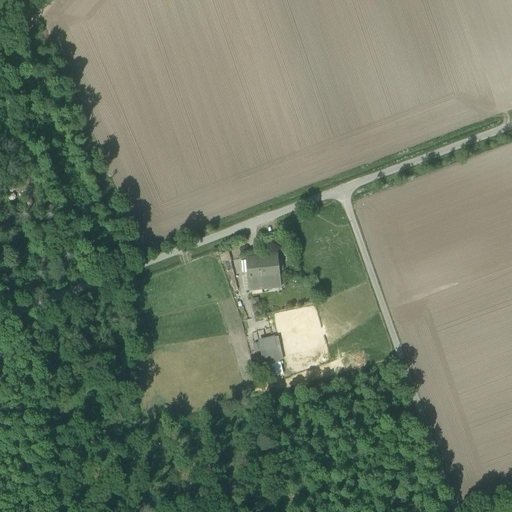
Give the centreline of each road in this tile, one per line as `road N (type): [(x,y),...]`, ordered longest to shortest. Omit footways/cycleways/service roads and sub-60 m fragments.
road 1 (unclassified): [(0,319),(511,124)]
road 2 (track): [(341,189),(455,511)]
